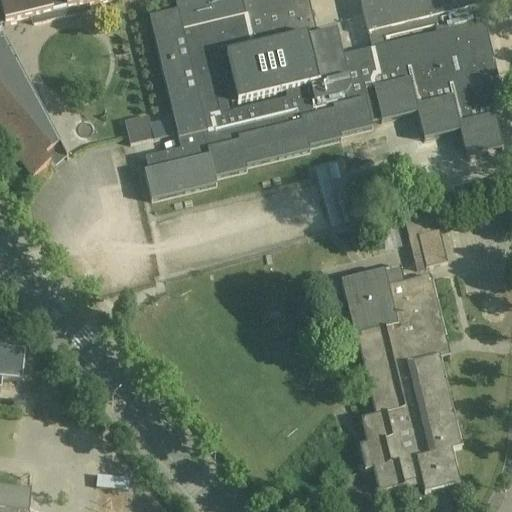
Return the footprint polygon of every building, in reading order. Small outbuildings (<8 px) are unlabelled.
[(8,30),(33,23),(34,28),(89,14),(87,9),(123,0),(0,0),(0,139),(33,179),(51,164),(46,158),(60,147),(68,162),(69,161),(8,30)] [(242,0),(247,19),(243,20),(241,11),(243,10),(240,0),(175,0),(179,15),(150,22),(179,143),(182,154),(147,162),(150,176),(146,177),(153,207),(218,191),(216,182),(246,175),(245,171),(309,156),(309,152),(341,144),(340,140),(372,132),(371,126),(380,124),(381,126),(400,122),(397,109),(414,105),(423,144),(443,139),(440,126),(456,123),(466,162),(485,157),(482,145),(500,140),(486,80),(497,78),(485,25),(342,59),(336,35),(318,39),(308,0),(242,0)] [(130,148),(153,142),(148,120),(125,125),(130,148)] [(151,127),(155,142),(174,138),(170,122),(151,127)] [(161,238),(172,274),(197,266),(195,260),(218,253),(220,260),(241,253),(240,248),(287,234),(289,238),(335,224),(336,227),(360,220),(349,184),(234,220),(233,217),(210,225),(208,219),(182,227),(183,232),(161,238)] [(456,203),(475,198),(472,186),(452,191),(456,203)] [(452,208),(454,217),(467,214),(464,204),(452,208)] [(441,233),(417,239),(425,273),(449,267),(441,233)] [(361,423),(367,447),(359,449),(366,474),(373,472),(379,497),(405,490),(404,486),(421,482),(425,497),(461,488),(452,453),(462,451),(439,355),(437,347),(447,345),(431,279),(404,286),(400,270),(341,285),(345,302),(347,302),(356,339),(376,419),(361,423)] [(0,347),(0,391),(1,391),(3,382),(10,383),(20,384),(21,384),(21,381),(35,382),(37,354),(26,353),(26,350),(0,347)] [(20,384),(10,383),(9,391),(19,392),(20,384)] [(345,480),(352,500),(369,495),(362,474),(345,480)] [(129,493),(130,481),(98,478),(97,490),(129,493)] [(0,511),(29,511),(32,493),(0,489),(0,511)]
